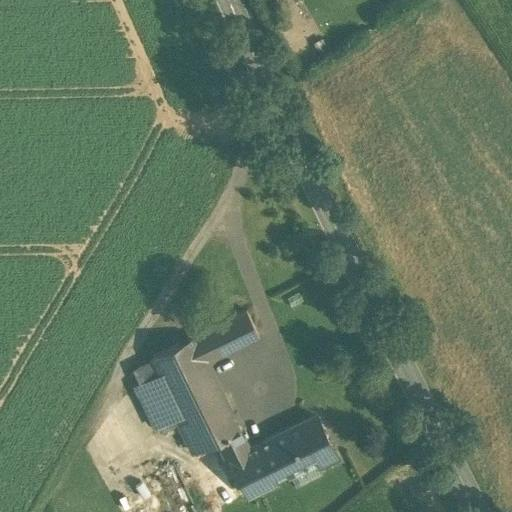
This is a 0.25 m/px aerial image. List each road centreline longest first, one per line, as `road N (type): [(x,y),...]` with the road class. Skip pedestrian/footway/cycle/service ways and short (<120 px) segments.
road 1 (secondary): [(478,511),(225,0)]
road 2 (track): [(122,365),(38,511)]
